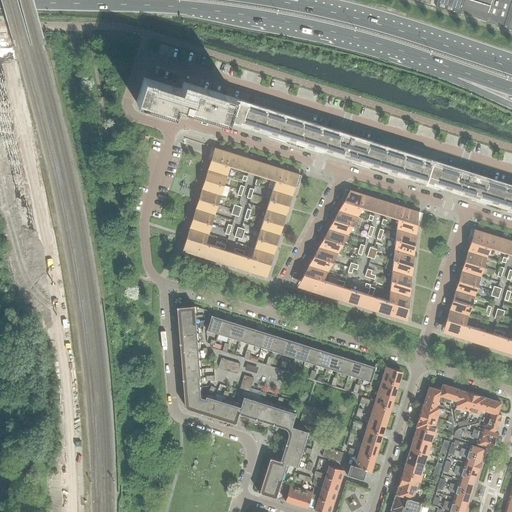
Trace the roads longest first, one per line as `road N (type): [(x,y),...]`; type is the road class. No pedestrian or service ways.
road 1 (residential): [(170,128),(132,116),(125,101),(141,53),(511,170)]
road 2 (trunk): [(0,2),(254,16),(458,70)]
road 3 (residential): [(162,281),(172,407),(179,417),(246,438),(251,456),(240,495)]
road 4 (trunk): [(511,68),(361,19),(268,0)]
road 5 (residential): [(342,172),(181,122),(170,128)]
road 6 (residential): [(170,128),(143,232),(147,268),(162,281)]
road 7 (residential): [(266,314),(342,172)]
road 8 (residential): [(266,314),(417,361)]
road 9 (residential): [(371,511),(417,361)]
road 10 (residential): [(417,361),(464,212)]
road 11 (residential): [(464,212),(342,172)]
